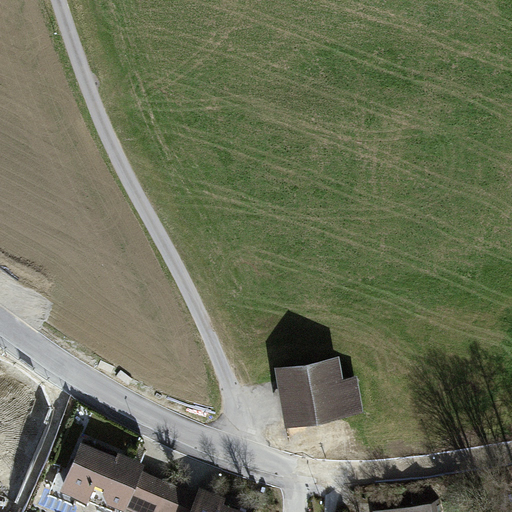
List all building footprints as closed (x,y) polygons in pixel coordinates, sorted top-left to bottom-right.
[(277,367),(285,421),(365,409),(360,374),(338,377),(335,358),(277,367)] [(0,444),(4,446),(6,438),(30,442),(33,428),(0,419),(0,444)] [(116,451),(82,436),(60,489),(86,500),(94,482),(103,485),(107,501),(134,511),(158,511),(171,480),(141,467),(144,459),(118,447),(116,451)] [(196,490),(171,480),(158,511),(249,511),(223,501),(225,494),(199,483),(196,490)] [(446,511),(444,498),(373,509),(373,511),(446,511)]
